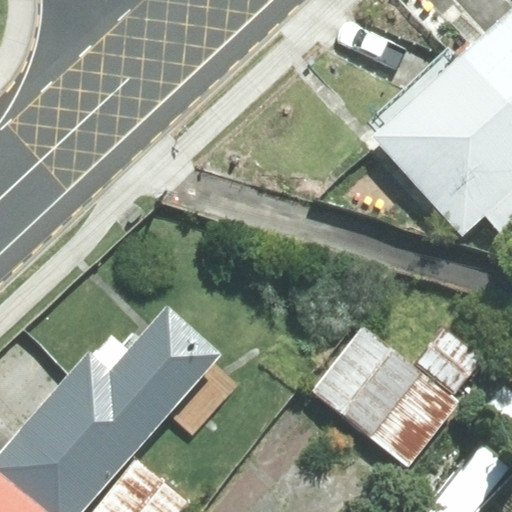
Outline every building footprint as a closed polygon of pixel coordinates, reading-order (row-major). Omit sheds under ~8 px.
[(511,16),(464,62),(511,113),(511,16)] [(511,113),(464,62),(373,141),(470,253),(511,217),(511,113)] [(86,359),(0,462),(0,484),(34,511),(84,511),(217,359),(163,313),(108,377),(86,359)] [(403,465),(483,362),(446,333),(414,374),(361,334),(313,396),(403,465)] [(134,461),(93,511),(183,511),(189,505),(134,461)] [(34,511),(0,484),(0,511),(34,511)]
